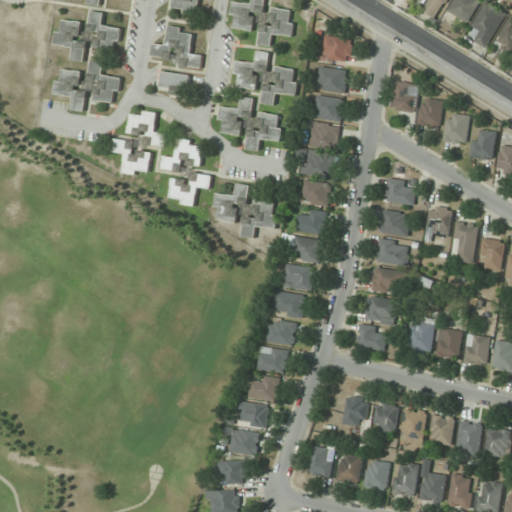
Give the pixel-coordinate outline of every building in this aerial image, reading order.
[(175,0),(173,11),(199,15),(201,0),(175,0)] [(267,0),(253,0),(254,3),(236,2),(233,28),(254,30),(256,12),(266,13),(267,0)] [(428,0),(425,12),(443,18),(449,0),(428,0)] [(468,22),(482,0),(455,0),(449,10),(468,22)] [(469,35),(488,47),(508,12),(489,1),(469,35)] [(294,36),(296,10),(273,8),(272,25),(262,24),(261,45),(274,46),(274,35),(294,36)] [(119,53),(122,27),(105,25),(107,13),(93,11),(90,31),(99,32),(97,50),(119,53)] [(511,50),(511,17),(497,39),(508,46),(507,48),(511,50)] [(87,62),(90,41),(81,40),(83,22),(61,19),(58,45),(76,48),(74,60),(87,62)] [(204,67),(206,56),(193,53),(196,34),(185,32),(185,28),(170,25),(167,45),(155,43),(153,59),(204,67)] [(323,59),(351,64),(355,40),(327,35),(323,59)] [(238,60),(236,76),(241,77),(240,87),(258,89),(260,71),(269,72),(271,53),(259,51),(258,62),(238,60)] [(123,77),(105,75),(107,62),(94,60),(91,80),(100,82),(97,100),(119,103),(123,77)] [(266,103),(276,105),(279,93),(296,97),(302,71),(274,65),(266,103)] [(347,92),(350,70),(322,67),(319,90),(347,92)] [(86,112),(91,91),(80,89),(84,73),(63,68),(57,94),(76,98),(73,109),(86,112)] [(161,91),(190,96),(193,75),(164,71),(161,91)] [(416,111),(416,83),(395,83),(395,111),(416,111)] [(344,121),(346,98),(318,95),(316,118),(344,121)] [(242,107),(222,106),(221,121),(225,122),(224,133),(243,134),(244,117),(254,118),(256,98),(243,97),(242,107)] [(420,124),(441,128),(445,100),(424,97),(420,124)] [(152,174),(154,148),(168,149),(169,133),(158,132),(160,112),(144,110),(144,115),(133,114),(131,138),(117,136),(116,152),(127,153),(126,172),(152,174)] [(281,142),(285,116),(262,112),(259,131),(251,129),(249,149),(261,151),(263,139),(281,142)] [(473,116),(451,112),(445,139),(467,144),(473,116)] [(341,127),(314,124),(312,146),(339,149),(341,127)] [(474,138),(472,157),(495,159),(497,131),(483,130),(482,139),(474,138)] [(172,201),(198,204),(200,187),(213,188),(214,175),(193,173),(194,166),(203,167),(206,143),(179,140),(178,157),(165,155),(163,172),(175,173),(172,201)] [(511,174),(511,146),(502,144),(498,172),(511,174)] [(337,152),(307,151),(307,176),(336,177),(337,152)] [(389,202),(416,204),(417,182),(390,180),(389,202)] [(305,205),(332,205),(332,181),(305,181),(305,205)] [(218,218),(241,224),(251,186),(239,183),(236,196),(219,192),(215,208),(220,210),(218,218)] [(278,228),(280,202),(257,200),(256,217),(246,217),(244,236),(256,237),(257,227),(278,228)] [(451,236),(453,208),(431,205),(428,234),(451,236)] [(409,236),(413,214),(387,209),(382,232),(409,236)] [(325,235),(329,212),(312,210),(311,216),(300,214),(298,231),(325,235)] [(475,264),(481,225),(458,221),(455,240),(461,241),(458,261),(475,264)] [(295,260),(322,262),(324,239),(297,237),(295,260)] [(378,261),(408,266),(412,243),(381,238),(378,261)] [(508,242),(487,238),(481,266),(503,270),(508,242)] [(316,267),(288,264),(286,287),(314,290),(316,267)] [(374,292),(407,292),(407,269),(374,269),(374,292)] [(307,295),(277,291),(274,314),(305,317),(307,295)] [(368,321),(397,325),(400,300),(371,296),(368,321)] [(412,353),(435,353),(435,319),(412,319),(412,353)] [(298,321),(270,321),(270,343),(297,344),(298,321)] [(387,327),(360,327),(360,348),(387,348),(387,327)] [(438,357),(461,360),(464,331),(442,328),(438,357)] [(467,363),(488,365),(491,336),(470,334),(467,363)] [(511,342),(499,340),(494,369),(511,372),(511,342)] [(262,353),(259,368),(286,374),(291,351),(273,347),(271,356),(262,353)] [(264,381),(253,380),(251,397),(279,400),(281,377),(265,376),(264,381)] [(371,399),(349,396),(345,424),(367,427),(371,399)] [(272,406),(241,400),(237,422),(267,428),(272,406)] [(395,434),(401,406),(380,401),(374,429),(395,434)] [(429,411),(405,409),(401,441),(425,443),(429,411)] [(431,441),(452,445),(457,418),(436,414),(431,441)] [(484,422),(462,421),(459,453),(481,455),(484,422)] [(262,431),(235,428),(232,451),(259,455),(262,431)] [(511,456),(510,428),(488,429),(489,456),(511,456)] [(337,449),(315,445),(309,474),(332,478),(337,449)] [(359,485),(365,457),(344,453),(338,481),(359,485)] [(366,487),(388,490),(392,462),(371,459),(366,487)] [(249,461),(221,461),(221,483),(249,483),(249,461)] [(393,493),(414,497),(421,465),(400,461),(393,493)] [(422,500),(444,503),(448,474),(425,471),(422,500)] [(474,476),(452,476),(452,508),(474,508),(474,476)] [(498,511),(505,485),(484,480),(477,511),(481,511),(498,511)] [(241,511),(242,490),(210,490),(210,511),(241,511)]
